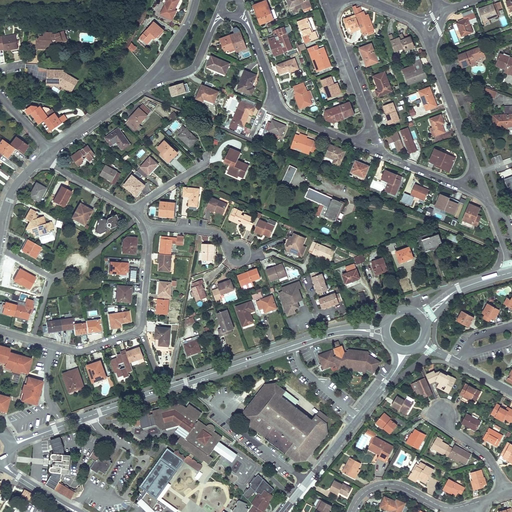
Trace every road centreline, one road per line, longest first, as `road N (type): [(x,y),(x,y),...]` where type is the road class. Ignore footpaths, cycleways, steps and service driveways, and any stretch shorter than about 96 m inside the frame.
road 1 (primary): [(8,444),(339,330)]
road 2 (residential): [(0,331),(75,352),(137,332),(146,226)]
road 3 (residential): [(239,12),(286,114),(353,141)]
road 4 (residential): [(283,511),(392,376)]
road 5 (residential): [(474,163),(431,39)]
road 6 (residential): [(453,508),(388,483),(362,491),(352,511)]
